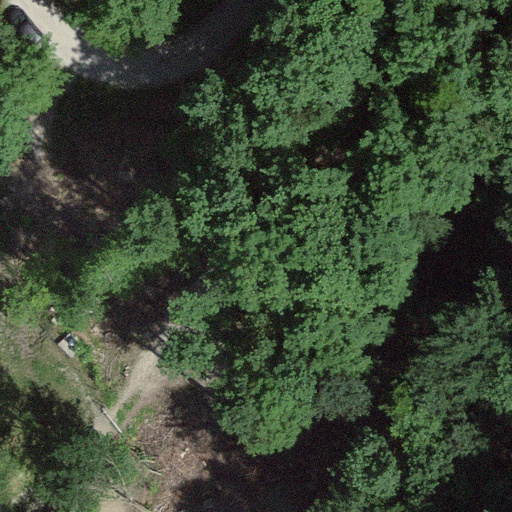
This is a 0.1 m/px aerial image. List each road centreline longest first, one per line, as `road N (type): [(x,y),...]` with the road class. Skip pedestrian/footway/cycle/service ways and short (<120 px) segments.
road 1 (track): [(12,511),(125,411),(225,258),(373,73),(408,0)]
road 2 (track): [(241,0),(203,46),(133,72),(65,53),(13,0)]
